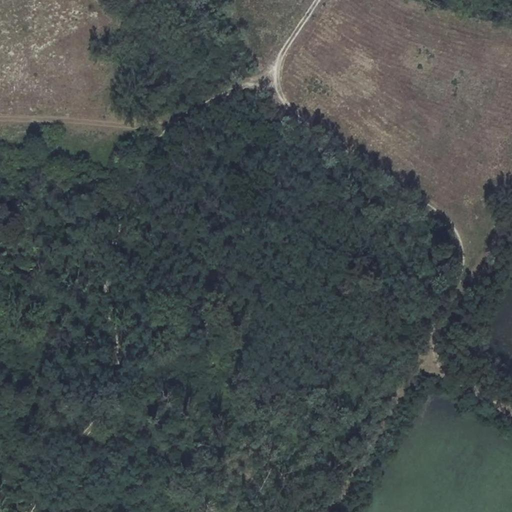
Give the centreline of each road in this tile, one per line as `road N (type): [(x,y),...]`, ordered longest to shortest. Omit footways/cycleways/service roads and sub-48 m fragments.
road 1 (track): [(317,0),(264,82),(290,115),(368,176),(426,208),(453,234),(458,262),(426,366),(405,384),(337,511)]
road 2 (track): [(264,82),(209,96),(153,128),(0,115)]
